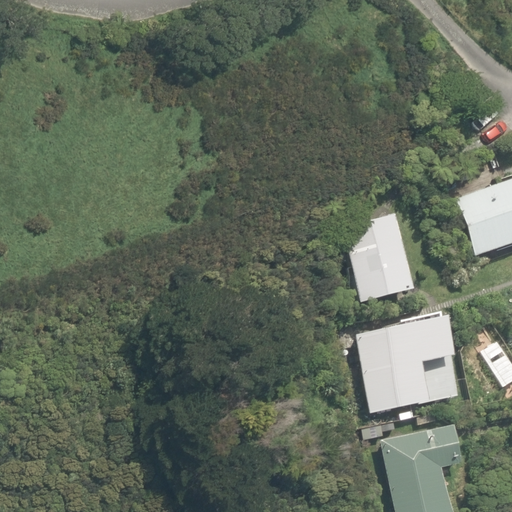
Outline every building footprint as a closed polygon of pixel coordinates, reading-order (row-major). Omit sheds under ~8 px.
[(511,178),(450,199),(470,260),(511,245),(511,178)] [(332,232),(351,308),(403,295),(384,220),(332,232)] [(443,357),(436,321),(349,338),(365,416),(421,405),(421,404),(454,397),(446,356),(443,357)] [(379,434),(392,432),(390,421),(377,423),(379,434)] [(374,441),(388,511),(441,511),(433,469),(454,465),(446,427),(374,441)]
